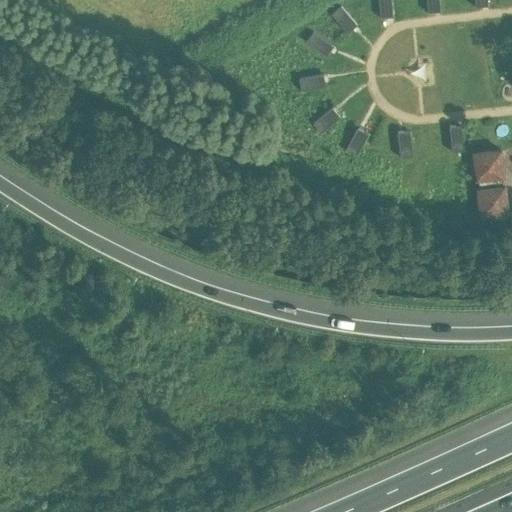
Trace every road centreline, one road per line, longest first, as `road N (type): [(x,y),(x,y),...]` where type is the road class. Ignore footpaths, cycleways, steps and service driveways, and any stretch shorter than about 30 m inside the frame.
road 1 (motorway): [(511,332),(392,334),(233,301),(151,272),(0,187)]
road 2 (track): [(0,40),(117,101),(273,159)]
road 3 (motorway): [(511,432),(337,511)]
